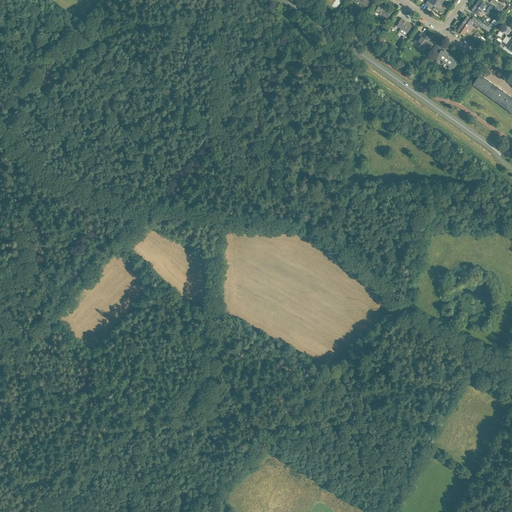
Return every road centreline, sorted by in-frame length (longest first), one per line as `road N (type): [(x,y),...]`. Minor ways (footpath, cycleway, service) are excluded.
road 1 (track): [(147,211),(216,131),(97,30),(0,113)]
road 2 (track): [(208,492),(399,312)]
road 3 (secondary): [(488,144),(281,0)]
road 4 (track): [(152,424),(210,350),(215,216)]
road 5 (track): [(26,339),(147,211)]
road 6 (track): [(147,211),(58,184),(0,130)]
road 7 (track): [(399,312),(321,234),(295,226)]
road 8 (track): [(406,315),(425,187)]
road 9 (track): [(507,367),(399,312)]
